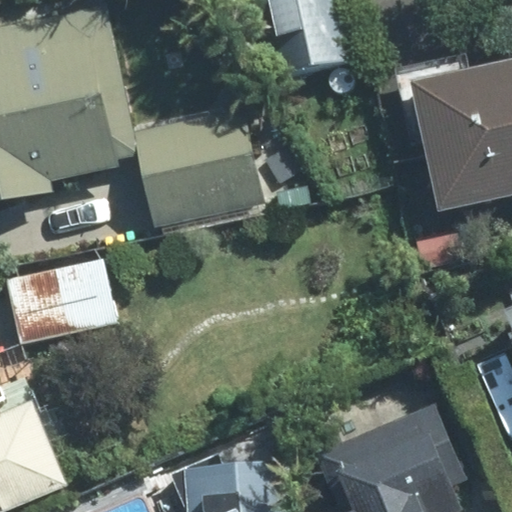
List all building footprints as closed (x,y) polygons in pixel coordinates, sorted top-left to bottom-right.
[(341,0),(259,0),(274,77),(353,63),(341,0)] [(105,11),(0,32),(0,201),(50,192),(48,181),(116,168),(115,162),(142,156),(157,226),(264,203),(246,112),(132,137),(105,11)] [(420,87),(445,211),(511,196),(511,38),(497,42),(504,70),(420,87)] [(455,235),(417,243),(424,270),(461,261),(455,235)] [(103,261),(8,280),(20,343),(116,324),(103,261)] [(0,511),(2,511),(65,486),(32,407),(0,419),(0,511)] [(455,464),(432,410),(320,458),(344,511),(457,511),(439,471),(455,464)] [(288,511),(286,465),(187,472),(189,511),(288,511)]
